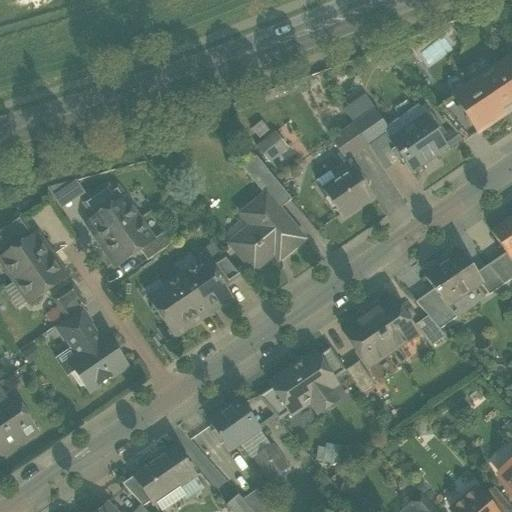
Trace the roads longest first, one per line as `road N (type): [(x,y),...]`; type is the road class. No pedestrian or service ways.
road 1 (residential): [(173,397),(511,165)]
road 2 (secondary): [(387,0),(252,53),(0,132)]
road 3 (residential): [(4,511),(173,397)]
road 4 (residential): [(173,397),(70,246)]
